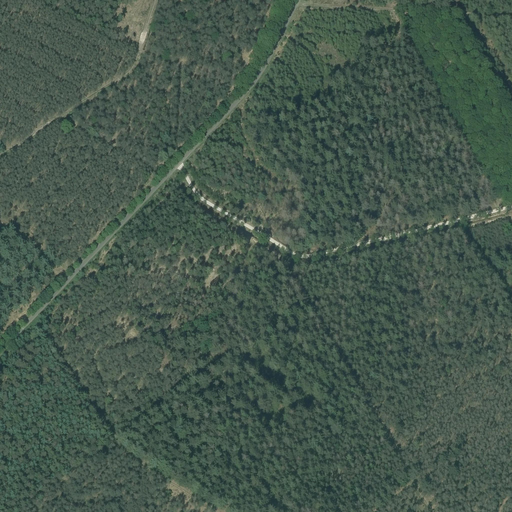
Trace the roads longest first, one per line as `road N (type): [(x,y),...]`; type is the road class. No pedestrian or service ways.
road 1 (track): [(59,110),(158,177),(302,254),(511,199)]
road 2 (unclassified): [(0,351),(251,91),(298,0)]
road 3 (track): [(278,241),(289,275),(430,511)]
road 4 (track): [(217,511),(370,412)]
road 5 (track): [(59,110),(132,65),(156,0)]
